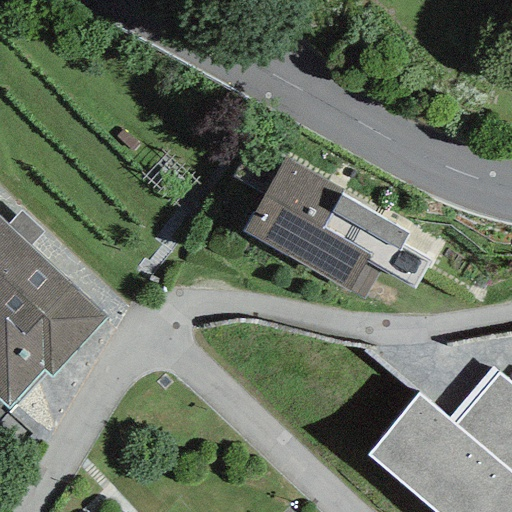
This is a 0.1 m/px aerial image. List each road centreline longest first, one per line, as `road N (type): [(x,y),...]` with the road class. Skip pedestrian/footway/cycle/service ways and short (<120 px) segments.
road 1 (residential): [(29,511),(144,337),(346,511)]
road 2 (tertiary): [(511,190),(396,145),(136,0)]
